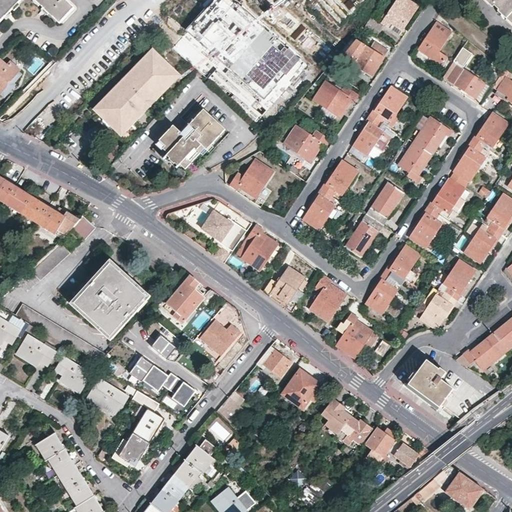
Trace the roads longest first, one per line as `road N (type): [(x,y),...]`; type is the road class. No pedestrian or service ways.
road 1 (residential): [(283,231),(353,286),(367,285),(474,125),(467,107),(395,62)]
road 2 (residential): [(123,511),(255,350),(273,315)]
road 3 (residential): [(283,231),(395,62)]
road 4 (residential): [(135,2),(1,141)]
road 5 (residential): [(1,141),(135,2)]
road 6 (residential): [(123,511),(64,420),(0,390)]
road 7 (tertiary): [(371,391),(511,491)]
road 8 (tertiary): [(137,212),(273,315)]
road 9 (tertiary): [(380,511),(511,411)]
road 10 (residential): [(137,212),(218,187),(283,231)]
road 11 (tertiary): [(1,141),(137,212)]
road 12 (tertiary): [(273,315),(371,391)]
